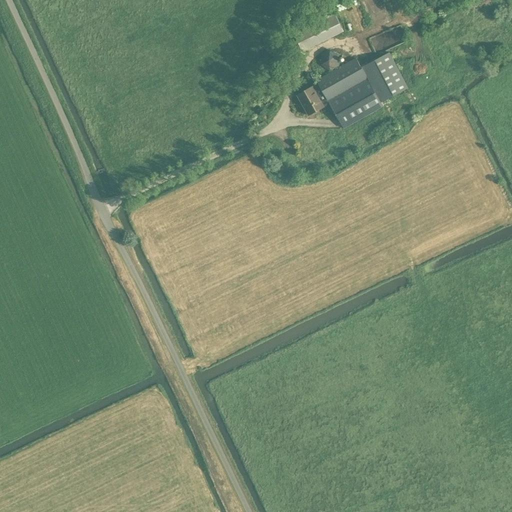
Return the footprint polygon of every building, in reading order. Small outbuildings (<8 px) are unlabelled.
[(342,0),(341,0),(346,18),(370,12),(367,0),(342,0)] [(379,0),(373,3),(380,20),(393,15),(387,0),(379,0)] [(293,31),(303,53),(345,33),(334,11),(293,31)] [(357,60),(318,81),(319,85),(299,96),(299,97),(300,96),(304,105),(303,105),(310,117),(322,110),(323,113),(333,108),(345,130),(385,107),(383,103),(409,89),(390,54),(368,65),(368,64),(361,68),(357,60)] [(433,55),(419,57),(421,76),(435,75),(433,55)]
